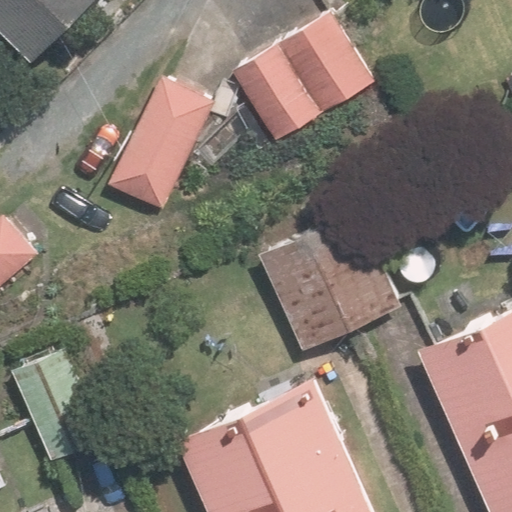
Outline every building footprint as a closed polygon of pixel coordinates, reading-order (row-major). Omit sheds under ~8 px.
[(0,0),(0,18),(33,54),(93,0),(0,0)] [(298,0),(248,0),(263,23),(298,0)] [(241,66),(266,110),(309,86),(324,112),(370,85),(331,16),(241,66)] [(125,186),(167,211),(224,115),(182,90),(125,186)] [(272,243),(314,341),(405,303),(363,205),(272,243)] [(0,291),(45,253),(8,209),(0,215),(0,291)] [(511,330),(447,361),(511,503),(511,330)] [(71,337),(18,358),(56,456),(110,435),(71,337)] [(371,511),(322,404),(210,455),(236,511),(371,511)] [(0,462),(0,487),(9,483),(0,462)]
